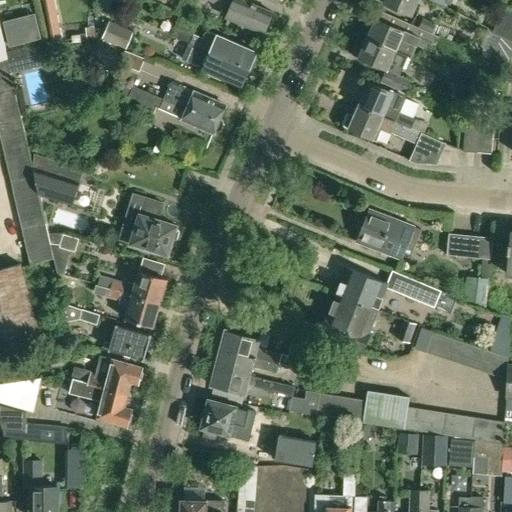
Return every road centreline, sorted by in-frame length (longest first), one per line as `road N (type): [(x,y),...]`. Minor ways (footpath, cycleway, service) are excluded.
road 1 (residential): [(146,511),(204,291),(269,133)]
road 2 (residential): [(511,201),(409,190),(269,133)]
road 3 (residential): [(269,133),(328,0)]
